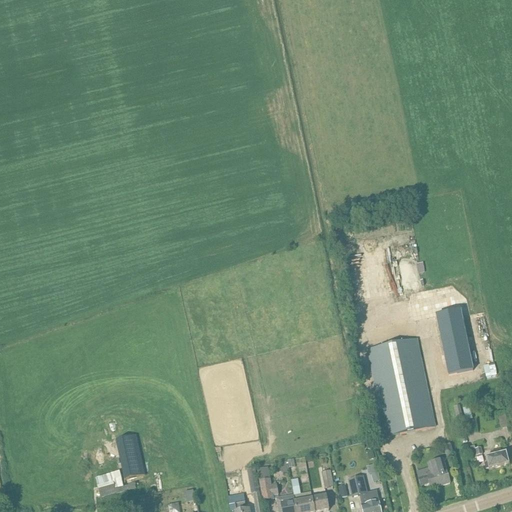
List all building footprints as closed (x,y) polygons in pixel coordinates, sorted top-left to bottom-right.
[(453,281),(451,282),(449,283),(447,284),(446,286),(445,288),(444,290),(443,292),(443,294),(442,297),(443,299),(443,301),(444,303),(446,305),(447,306),(449,308),(451,309),(453,310),(455,310),(458,310),(459,310),(460,310),(461,310),(462,309),(463,309),(464,309),(466,307),(468,306),(469,304),(470,302),(471,300),(472,298),(472,296),(472,293),(471,291),(471,289),(469,287),(468,285),(466,284),(464,283),(462,282),(460,281),(458,281),(456,281),(453,281)] [(461,312),(436,317),(449,376),(473,371),(461,312)] [(367,350),(385,437),(435,427),(417,339),(367,350)] [(489,366),(483,367),(486,379),(492,378),(489,366)] [(460,406),(453,408),(457,426),(464,424),(460,406)] [(469,408),(462,410),(465,422),(472,420),(469,408)] [(136,437),(117,441),(123,468),(142,464),(136,437)] [(451,446),(443,448),(444,453),(448,456),(453,455),(451,446)] [(474,447),(469,448),(471,458),(482,456),(481,448),(475,450),(474,447)] [(491,452),(492,455),(485,456),(489,470),(510,465),(506,451),(501,452),(501,450),(491,452)] [(433,473),(418,477),(421,487),(429,484),(431,490),(450,484),(443,460),(430,464),(432,470),(433,473)] [(376,466),(367,468),(369,474),(372,474),(374,482),(379,481),(376,466)] [(130,468),(95,479),(101,499),(136,490),(130,468)] [(267,469),(256,471),(259,483),(260,483),(263,501),(273,499),(272,495),(283,493),(281,484),(271,486),(270,479),(269,479),(268,475),(267,469)] [(255,470),(248,471),(250,484),(252,494),(253,494),(259,493),(257,482),(255,470)] [(322,474),(325,489),(332,487),(329,472),(322,474)] [(298,480),(291,481),(294,496),(301,495),(298,480)] [(366,494),(363,481),(349,485),(352,498),(360,496),(362,505),(361,506),(362,511),(380,511),(376,492),(366,494)] [(345,486),(337,488),(340,499),(348,497),(345,486)] [(193,491),(184,493),(187,504),(195,502),(193,491)] [(262,511),(260,494),(253,495),(256,511),(262,511)] [(243,495),(233,497),(235,511),(234,511),(249,511),(249,509),(246,509),(245,502),(243,495)] [(293,496),(277,499),(278,511),(296,511),(295,503),(295,500),(293,496)] [(325,511),(329,511),(327,501),(326,496),(312,499),(313,500),(314,511),(325,511)] [(314,511),(313,500),(295,503),(296,511),(314,511)]
